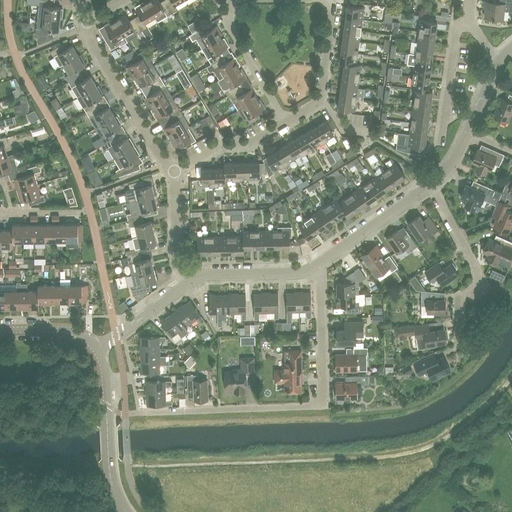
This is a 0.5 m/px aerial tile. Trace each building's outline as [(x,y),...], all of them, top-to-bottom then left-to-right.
[(38,0),(38,5),(37,16),(59,19),(61,19),(62,10),(60,9),(61,7),(51,6),(51,0),(48,0),(38,0)] [(157,22),(167,16),(172,13),(166,2),(161,5),(157,0),(149,0),(146,2),(154,17),(157,22)] [(169,0),(166,2),(172,13),(178,9),(175,5),(182,0),(169,0)] [(511,11),(511,0),(503,0),(503,3),(485,1),(484,8),(486,8),(485,17),(502,19),(503,11),(511,11)] [(154,17),(146,2),(144,3),(143,2),(134,7),(140,17),(135,20),(142,31),(147,28),(144,23),(154,17)] [(345,17),(362,19),(363,7),(347,5),(345,17)] [(142,31),(135,20),(130,23),(125,15),(115,21),(123,35),(133,29),(136,34),(142,31)] [(59,19),(37,16),(35,34),(39,43),(53,38),(51,33),(51,30),(58,31),(59,19)] [(345,17),(344,28),(360,30),(362,19),(345,17)] [(123,35),(115,21),(113,22),(112,20),(104,25),(110,35),(105,38),(111,49),(126,40),(123,35)] [(419,31),(435,34),(437,22),(420,20),(419,31)] [(196,39),(202,49),(221,37),(220,36),(222,34),(217,26),(206,32),(203,27),(189,35),(192,41),(196,39)] [(344,28),(342,39),(359,42),(360,30),(344,28)] [(417,43),(434,45),(435,34),(419,31),(417,43)] [(222,39),(221,37),(202,49),(211,64),(221,58),(221,57),(218,52),(229,46),(224,37),(222,39)] [(342,39),(341,51),(357,53),(359,42),(342,39)] [(415,54),(432,56),(434,45),(417,43),(415,54)] [(59,66),(64,64),(78,55),(72,45),(63,50),(60,45),(50,51),(59,66)] [(132,50),(124,55),(127,60),(135,55),(132,50)] [(153,65),(147,55),(144,50),(133,56),(136,61),(126,68),(131,77),(133,76),(134,77),(153,65)] [(339,62),(344,63),(356,64),(357,53),(341,51),(339,62)] [(432,56),(415,54),(414,65),(430,68),(432,56)] [(65,76),(68,82),(79,76),(76,70),(84,65),(83,64),(85,63),(80,55),(78,56),(78,55),(64,64),(70,74),(65,76)] [(224,56),(221,57),(221,58),(211,64),(206,67),(209,72),(213,70),(219,80),(239,68),(238,66),(240,65),(235,56),(227,61),(224,56)] [(179,63),(173,67),(176,72),(182,69),(182,68),(179,63)] [(344,63),(342,74),(359,76),(361,65),(356,64),(344,63)] [(149,82),(152,87),(162,81),(153,65),(134,77),(135,78),(133,79),(138,88),(149,82)] [(430,68),(414,65),(412,77),(429,79),(430,68)] [(242,68),(240,69),(239,68),(219,80),(217,81),(222,89),(226,89),(229,95),(240,88),(237,83),(247,77),(242,68)] [(182,69),(176,73),(179,77),(185,74),(183,69),(182,69)] [(357,88),(359,76),(342,74),(341,85),(357,88)] [(82,81),(79,76),(68,82),(77,97),(96,86),(90,76),(82,81)] [(429,79),(412,77),(411,88),(415,89),(427,90),(429,79)] [(201,80),(194,84),(199,91),(205,87),(201,80)] [(171,96),(165,86),(162,81),(152,87),(155,92),(144,98),(149,107),(151,106),(152,107),(171,96)] [(77,97),(86,112),(97,106),(94,101),(102,96),(101,94),(103,93),(98,85),(97,86),(96,86),(77,97)] [(341,85),(339,97),(356,99),(357,88),(341,85)] [(16,89),(12,90),(14,97),(24,94),(21,88),(16,89)] [(243,93),(240,88),(229,95),(238,110),(257,98),(251,88),(243,93)] [(415,89),(414,100),(431,102),(432,91),(427,90),(415,89)] [(167,112),(170,118),(180,111),(171,96),(152,107),(153,108),(151,110),(156,119),(167,112)] [(356,99),(339,97),(338,109),(354,111),(356,99)] [(258,100),(257,98),(238,110),(247,125),(258,119),(255,114),(265,108),(260,99),(258,100)] [(493,117),(497,118),(496,121),(505,125),(511,108),(511,103),(500,98),(497,104),(499,104),(493,117)] [(429,114),(431,102),(414,100),(412,111),(429,114)] [(97,106),(86,112),(95,128),(100,125),(115,116),(109,106),(100,111),(97,106)] [(28,114),(33,121),(38,118),(34,110),(28,114)] [(180,111),(170,118),(173,123),(163,129),(168,138),(169,136),(170,138),(188,127),(190,126),(180,111)] [(429,114),(412,111),(411,123),(427,125),(429,114)] [(210,115),(204,118),(211,128),(216,125),(210,115)] [(95,128),(104,143),(115,137),(112,132),(121,127),(120,125),(121,124),(117,116),(115,117),(115,116),(100,125),(95,128)] [(326,121),(315,127),(324,141),(334,135),(326,121)] [(426,136),(427,125),(411,123),(409,134),(426,136)] [(170,141),(175,149),(182,145),(184,150),(193,145),(191,143),(196,140),(188,127),(170,138),(171,140),(170,141)] [(306,133),(314,147),(324,141),(315,127),(306,133)] [(306,133),(296,139),(304,153),(314,147),(306,133)] [(398,133),(396,149),(404,152),(413,153),(414,146),(424,148),(426,136),(409,134),(398,133)] [(108,149),(114,158),(133,147),(134,146),(129,137),(128,138),(127,137),(118,142),(115,137),(104,143),(105,143),(101,145),(104,151),(108,149)] [(296,139),(286,144),(295,159),(304,153),(296,139)] [(286,144),(276,150),(285,165),(295,159),(286,144)] [(360,145),(353,148),(356,153),(362,149),(360,145)] [(133,148),(133,147),(114,158),(119,168),(115,170),(119,177),(139,169),(137,166),(133,160),(139,157),(138,156),(140,155),(135,147),(133,148)] [(491,149),(489,155),(477,149),(471,161),(478,164),(475,170),(484,174),(487,168),(490,170),(493,164),(499,166),(504,154),(491,149)] [(275,171),(285,165),(276,150),(266,156),(267,157),(263,159),(266,170),(272,167),(275,171)] [(13,154),(7,155),(0,157),(0,169),(6,168),(8,174),(20,170),(18,164),(16,165),(13,154)] [(247,162),(236,163),(236,180),(248,179),(247,162)] [(247,162),(248,179),(260,179),(259,162),(247,162)] [(224,163),(224,168),(225,168),(225,180),(236,180),(236,163),(224,163)] [(395,163),(385,170),(395,183),(405,177),(395,163)] [(27,168),(20,170),(22,176),(13,179),(17,190),(37,184),(34,173),(36,172),(41,171),(39,164),(34,166),(27,168)] [(225,168),(224,168),(213,169),(214,186),(225,185),(225,180),(225,168)] [(202,186),(214,186),(213,169),(201,169),(202,186)] [(386,190),(395,183),(385,170),(376,176),(386,190)] [(93,181),(100,177),(96,171),(89,175),(93,181)] [(376,197),(386,190),(376,176),(367,183),(376,197)] [(128,202),(154,195),(151,184),(142,186),(140,180),(128,183),(130,189),(125,191),(128,202)] [(357,189),(367,203),(376,197),(367,183),(357,189)] [(40,195),(37,184),(17,190),(20,201),(27,199),(29,205),(45,200),(43,194),(40,195)] [(501,193),(495,190),(481,184),(478,190),(466,185),(460,197),(467,200),(464,206),(474,210),(476,204),(479,205),(482,199),(489,203),(491,198),(498,201),(501,193)] [(498,201),(504,203),(506,198),(509,199),(508,203),(511,205),(511,184),(509,191),(503,189),(501,193),(498,201)] [(357,210),(367,203),(357,189),(348,196),(357,210)] [(103,194),(97,195),(100,207),(106,206),(103,194)] [(75,195),(66,198),(69,206),(78,205),(75,195)] [(140,217),(140,218),(143,217),(145,216),(144,210),(157,207),(154,195),(128,202),(130,213),(126,214),(128,220),(140,217)] [(357,210),(348,196),(339,202),(338,202),(345,212),(348,216),(357,210)] [(345,212),(338,202),(339,202),(336,198),(326,205),(336,219),(345,212)] [(509,206),(504,203),(498,201),(491,216),(497,218),(493,226),(508,232),(511,222),(511,212),(507,210),(509,206)] [(336,219),(326,205),(317,211),(326,225),(336,219)] [(317,232),(326,225),(317,211),(308,218),(317,232)] [(437,230),(429,219),(428,216),(422,220),(419,216),(408,223),(419,240),(430,232),(431,234),(437,230)] [(141,223),(140,218),(140,217),(128,220),(129,226),(135,225),(138,236),(154,232),(151,221),(141,223)] [(317,232),(308,218),(298,225),(307,239),(317,232)] [(12,241),(23,241),(23,224),(11,225),(12,230),(12,241)] [(33,224),(23,224),(23,241),(34,241),(33,224)] [(34,241),(45,241),(44,224),(33,224),(34,241)] [(55,224),(44,224),(45,241),(55,241),(55,224)] [(55,241),(66,241),(66,224),(55,224),(55,241)] [(66,241),(66,247),(76,247),(76,240),(82,240),(82,224),(66,224),(66,241)] [(291,227),(277,227),(277,230),(277,247),(289,247),(289,237),(291,237),(291,227)] [(12,230),(1,230),(1,246),(2,246),(12,246),(12,241),(12,230)] [(266,247),(277,247),(277,230),(266,231),(266,247)] [(398,230),(386,239),(396,253),(404,248),(407,253),(417,246),(410,236),(405,240),(398,230)] [(243,248),(254,248),(254,231),(242,231),(243,236),(243,248)] [(254,248),(266,247),(266,231),(265,231),(254,231),(254,248)] [(139,254),(140,254),(142,254),(147,252),(146,246),(157,244),(154,232),(138,236),(132,238),(135,249),(126,251),(127,257),(139,254)] [(209,253),(209,236),(197,237),(197,253),(209,253)] [(209,253),(220,253),(220,236),(209,236),(209,253)] [(220,236),(220,253),(232,253),(231,236),(220,236)] [(243,253),(243,248),(243,236),(231,236),(232,253),(243,253)] [(509,265),(511,259),(511,241),(501,237),(499,243),(488,238),(482,251),(488,254),(485,259),(496,264),(498,260),(509,265)] [(369,253),(363,257),(375,274),(381,270),(382,272),(388,268),(391,272),(397,268),(389,255),(383,260),(380,255),(381,254),(376,246),(368,251),(369,253)] [(137,273),(153,269),(151,258),(141,260),(140,254),(139,254),(127,257),(129,263),(131,275),(137,273)] [(450,264),(450,263),(442,268),(438,262),(424,272),(432,283),(438,279),(442,284),(457,274),(455,270),(456,269),(452,263),(450,264)] [(336,283),(336,294),(355,294),(354,288),(358,288),(358,282),(365,278),(359,268),(345,276),(342,276),(342,282),(336,283)] [(156,281),(153,269),(137,273),(131,275),(134,286),(131,287),(133,295),(148,291),(147,283),(156,281)] [(23,310),(27,310),(27,290),(27,283),(20,283),(20,282),(16,282),(16,290),(16,307),(23,307),(23,310)] [(45,304),(49,304),(48,285),(37,285),(37,290),(38,290),(38,302),(45,302),(45,304)] [(59,302),(59,285),(48,285),(49,304),(52,304),(52,302),(59,302)] [(66,304),(70,304),(70,285),(59,285),(59,302),(66,302),(66,304)] [(87,285),(81,285),(70,285),(70,304),(74,304),(74,301),(86,301),(86,294),(87,294),(87,285)] [(398,295),(405,290),(402,285),(394,290),(398,295)] [(5,291),(5,310),(9,310),(9,307),(16,307),(16,290),(5,291)] [(37,290),(27,290),(27,310),(31,310),(31,307),(38,307),(38,302),(38,290),(37,290)] [(421,290),(421,306),(421,317),(433,316),(433,312),(445,312),(444,300),(435,299),(435,292),(425,291),(421,290)] [(278,293),(266,294),(266,312),(273,312),(274,319),(278,318),(278,293)] [(291,312),(299,312),(298,293),(286,293),(287,323),(291,322),(291,312)] [(298,293),(299,312),(306,311),(306,318),(311,318),(310,293),(298,293)] [(233,295),(234,313),(241,313),(241,319),(246,319),(245,294),(233,295)] [(266,312),(266,294),(253,294),(254,319),(259,319),(259,313),(266,312)] [(359,313),(359,305),(363,305),(365,303),(365,294),(355,294),(336,294),(334,294),(334,299),(336,299),(337,306),(346,306),(346,313),(359,313)] [(222,320),(221,295),(209,295),(209,314),(217,314),(217,326),(222,326),(222,320)] [(226,313),(234,313),(233,295),(221,295),(222,320),(226,320),(226,313)] [(180,308),(191,323),(197,318),(200,324),(204,321),(190,301),(180,308)] [(180,308),(170,315),(185,335),(188,332),(185,327),(191,323),(180,308)] [(185,335),(170,315),(160,322),(171,337),(177,332),(181,338),(185,335)] [(362,322),(344,322),(345,329),(337,330),(337,343),(355,343),(355,336),(363,336),(362,322)] [(435,346),(435,343),(446,341),(446,340),(447,340),(448,338),(447,330),(445,330),(444,330),(444,328),(429,331),(427,323),(414,325),(414,326),(394,329),(395,336),(416,333),(418,349),(435,346)] [(303,334),(295,334),(295,338),(298,338),(298,343),(304,343),(303,334)] [(140,349),(159,349),(159,341),(165,341),(165,336),(140,337),(140,349)] [(366,371),(366,355),(367,355),(367,348),(353,348),(353,354),(335,354),(336,371),(366,371)] [(140,349),(141,361),(166,360),(166,356),(159,356),(159,349),(140,349)] [(300,350),(289,351),(289,363),(285,363),(285,370),(275,370),(275,382),(285,382),(285,391),(300,390),(300,377),(301,377),(300,350)] [(241,394),(242,392),(244,392),(244,388),(245,388),(245,372),(254,371),(254,357),(240,357),(241,368),(236,368),(236,371),(225,371),(225,388),(234,387),(234,393),(237,393),(238,394),(241,394)] [(444,357),(432,362),(430,357),(414,364),(419,375),(428,371),(432,379),(450,371),(444,357)] [(169,360),(166,360),(141,361),(141,373),(160,373),(159,365),(169,365),(169,360)] [(410,364),(402,367),(406,375),(413,371),(410,364)] [(193,388),(193,397),(194,400),(208,400),(207,379),(198,380),(198,375),(187,375),(187,388),(193,388)] [(368,376),(349,376),(349,382),(336,382),(336,398),(356,398),(356,382),(362,382),(362,385),(368,385),(368,376)] [(146,393),(165,393),(165,386),(171,386),(171,381),(146,381),(146,393)] [(165,393),(146,393),(147,406),(172,405),(172,400),(165,401),(165,393)]
